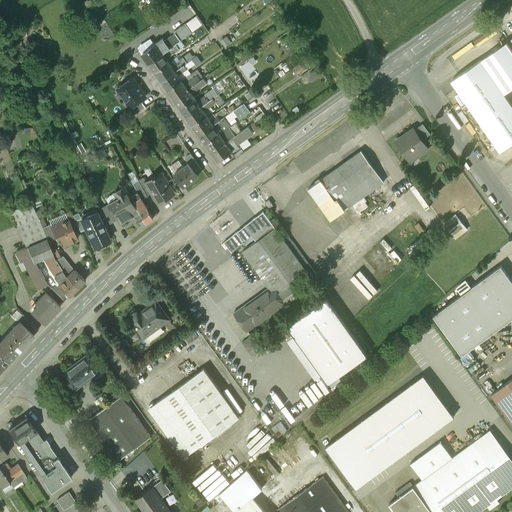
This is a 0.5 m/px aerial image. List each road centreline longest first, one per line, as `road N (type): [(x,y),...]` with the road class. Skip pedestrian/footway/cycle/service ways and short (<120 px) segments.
road 1 (secondary): [(224,186),(108,279),(15,370)]
road 2 (secondary): [(401,60),(224,186)]
road 3 (unclassified): [(401,60),(511,220)]
road 4 (unclassified): [(121,511),(15,370)]
road 5 (residential): [(224,186),(138,70)]
